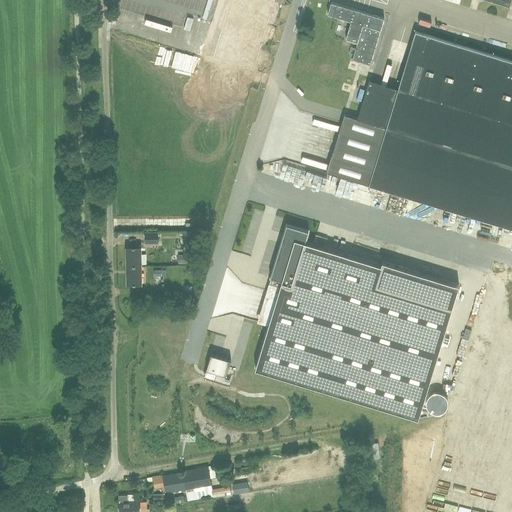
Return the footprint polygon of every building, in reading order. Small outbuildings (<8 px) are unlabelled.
[(232,0),(219,51),(261,63),(277,0),(232,0)] [(511,0),(482,0),(509,8),(511,0)] [(384,18),(331,2),(327,14),(351,21),(346,39),(357,42),(352,60),(370,65),(384,18)] [(344,115),(326,172),(511,228),(511,59),(413,29),(395,87),(366,78),(354,118),(344,115)] [(255,368),(418,418),(459,284),(382,261),(381,265),(305,242),(309,231),(286,224),(270,277),(271,277),(282,280),(268,325),(255,368)] [(145,232),(145,243),(158,243),(158,232),(145,232)] [(316,235),(313,242),(325,245),(327,238),(316,235)] [(127,267),(142,267),(141,249),(127,249),(127,267)] [(178,255),(178,263),(193,264),(193,255),(178,255)] [(142,267),(127,267),(127,285),(142,285),(142,274),(142,267)] [(452,394),(417,508),(428,511),(499,511),(511,471),(511,328),(476,317),(452,394)] [(211,354),(206,369),(226,375),(228,369),(231,360),(220,356),(211,354)] [(203,415),(203,358),(190,358),(190,382),(194,382),(194,389),(169,389),(169,407),(186,407),(186,415),(203,415)] [(208,467),(182,471),(185,489),(186,490),(211,485),(210,478),(208,469),(208,467)] [(178,472),(147,477),(147,481),(154,480),(163,479),(165,486),(166,492),(175,491),(180,490),(185,489),(182,471),(178,472)] [(248,491),(247,484),(232,487),(233,494),(248,491)] [(131,509),(139,509),(139,500),(127,500),(127,495),(119,495),(119,500),(118,500),(119,510),(127,510),(127,509),(131,509)] [(149,511),(165,511),(166,508),(169,508),(169,503),(161,506),(161,508),(150,508),(149,511)]
